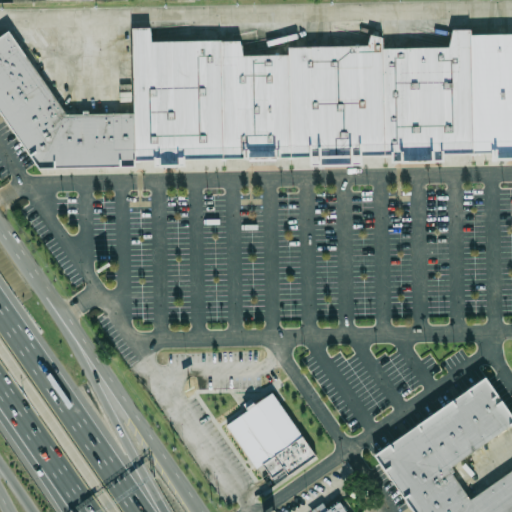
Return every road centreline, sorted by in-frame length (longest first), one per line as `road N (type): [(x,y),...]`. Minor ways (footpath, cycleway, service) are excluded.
road 1 (motorway): [(140,511),(0,306)]
road 2 (primary): [(200,511),(64,317)]
road 3 (motorway): [(157,511),(64,317)]
road 4 (motorway): [(115,511),(0,347)]
